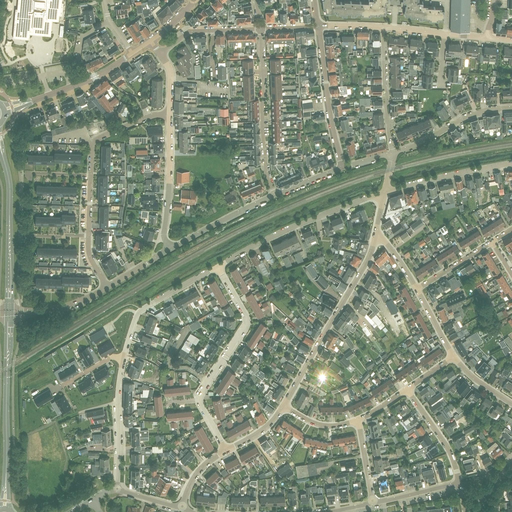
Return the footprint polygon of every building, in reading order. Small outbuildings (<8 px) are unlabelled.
[(16,7),(14,36),(30,38),(30,32),(51,34),(53,19),(59,20),(60,14),(63,14),(64,1),(63,1),(62,0),(18,0),(18,7),(16,7)] [(146,0),(148,2),(141,4),(142,6),(142,10),(150,8),(151,11),(154,8),(158,5),(158,4),(159,4),(157,0),(146,0)] [(162,23),(173,13),(173,12),(182,4),(177,0),(172,0),(163,9),(159,4),(158,5),(154,8),(158,13),(157,14),(162,23)] [(224,8),(218,0),(214,0),(214,1),(212,3),(221,15),(223,13),(221,11),(224,8)] [(229,9),(236,6),(234,3),(233,4),(231,1),(230,0),(220,0),(222,3),(225,0),(228,3),(229,2),(231,5),(228,7),(229,9)] [(305,6),(305,8),(306,8),(306,3),(308,3),(307,0),(285,0),(285,1),(285,2),(287,2),(290,1),(289,0),(300,0),(300,1),(299,1),(299,7),(300,10),(303,10),(302,7),(305,6)] [(368,0),(368,1),(369,1),(369,2),(344,1),(344,2),(336,2),(335,0),(322,0),(323,8),(326,7),(327,13),(335,12),(335,10),(337,10),(337,12),(342,13),(342,15),(347,15),(347,11),(352,12),(351,14),(356,15),(357,12),(361,12),(361,15),(370,15),(370,13),(375,13),(375,14),(380,14),(380,12),(385,12),(386,3),(385,3),(385,1),(388,1),(388,0),(368,0)] [(406,4),(405,4),(405,13),(410,13),(410,16),(415,16),(415,15),(420,15),(419,18),(424,18),(424,17),(429,17),(429,20),(438,20),(438,18),(444,18),(444,9),(441,9),(442,9),(442,7),(427,6),(428,6),(428,5),(422,5),(422,4),(423,4),(423,1),(418,1),(417,0),(403,0),(403,2),(406,2),(406,4)] [(469,32),(469,0),(451,0),(450,31),(469,32)] [(244,13),(252,11),(251,5),(248,5),(248,2),(244,3),(240,4),(241,11),(244,10),(244,13)] [(116,9),(117,17),(128,15),(127,10),(130,9),(129,4),(122,5),(122,8),(116,9)] [(209,16),(210,15),(212,18),(214,16),(212,13),(215,11),(210,4),(209,5),(208,5),(207,6),(207,7),(204,9),(209,16)] [(241,11),(240,4),(237,6),(228,10),(228,16),(231,16),(231,10),(237,8),(238,11),(241,11)] [(298,20),(297,12),(292,13),(292,5),(288,5),(288,13),(290,13),(290,22),(295,22),(295,20),(298,20)] [(83,11),(84,16),(94,14),(93,9),(84,10),(84,7),(81,8),(82,11),(83,11)] [(303,16),(304,22),(311,21),(309,7),(306,8),(305,8),(306,13),(300,13),(300,16),(303,16)] [(150,29),(158,24),(154,18),(155,17),(151,11),(150,8),(142,10),(143,14),(144,17),(148,16),(151,20),(146,22),(150,29)] [(266,21),(274,21),(274,15),(277,15),(277,8),(274,9),(274,12),(266,12),(266,21)] [(197,15),(201,20),(202,22),(206,19),(204,18),(208,15),(203,9),(199,13),(197,15)] [(82,25),(90,24),(90,23),(91,23),(91,21),(95,21),(94,14),(84,16),(85,21),(81,22),(82,25)] [(198,25),(198,19),(195,16),(194,17),(193,15),(187,20),(187,21),(187,22),(187,23),(188,23),(189,23),(191,25),(194,22),(194,25),(198,25)] [(235,24),(242,24),(241,16),(237,16),(237,17),(232,18),(232,21),(235,21),(235,24)] [(250,22),(250,21),(250,17),(245,17),(245,16),(241,16),(242,24),(247,23),(247,21),(248,21),(249,22),(250,22)] [(143,22),(136,26),(143,37),(150,33),(143,22)] [(131,23),(125,27),(130,33),(135,42),(141,38),(131,23)] [(314,30),(305,31),(306,42),(306,38),(307,38),(314,38),(314,30)] [(101,34),(98,36),(101,41),(109,35),(106,31),(101,34)] [(296,48),(300,48),(300,42),(306,42),(305,31),(295,32),(297,43),(296,43),(296,48)] [(369,37),(369,40),(380,40),(380,34),(372,35),(372,31),(369,31),(369,37)] [(220,35),(219,34),(218,34),(217,35),(217,38),(216,38),(216,43),(220,42),(221,46),(224,46),(224,35),(220,35)] [(101,47),(103,50),(108,47),(106,44),(112,40),(109,35),(101,41),(103,44),(101,45),(102,47),(101,47)] [(408,55),(409,53),(409,48),(415,49),(416,39),(410,39),(409,46),(407,45),(406,52),(406,55),(408,55)] [(418,51),(419,52),(421,52),(420,56),(423,57),(424,47),(421,47),(422,40),(416,39),(415,49),(418,49),(418,51)] [(326,51),(334,50),(334,47),(335,46),(335,45),(340,45),(340,41),(338,42),(332,42),(332,44),(325,45),(326,51)] [(436,50),(437,43),(428,42),(427,49),(433,50),(432,55),(438,56),(439,50),(436,50)] [(451,53),(454,53),(455,44),(449,44),(448,51),(446,51),(445,55),(451,55),(451,53)] [(461,45),(455,44),(454,53),(457,54),(457,56),(460,56),(459,58),(462,59),(463,52),(460,52),(461,45)] [(116,45),(115,46),(110,49),(108,47),(103,50),(99,53),(101,56),(105,53),(106,55),(109,53),(111,55),(119,50),(116,45)] [(462,63),(462,65),(463,66),(464,66),(464,59),(468,59),(468,55),(471,55),(472,45),(466,45),(463,45),(463,52),(462,59),(462,63)] [(477,60),(480,60),(481,53),(478,53),(478,46),(472,45),(471,55),(477,55),(477,60)] [(188,59),(191,57),(185,46),(177,50),(180,55),(177,58),(180,63),(178,64),(179,66),(177,67),(183,77),(191,72),(187,67),(191,64),(188,59)] [(381,51),(380,46),(370,46),(370,54),(373,54),(373,51),(381,51)] [(483,63),(483,61),(489,61),(490,47),(484,46),(484,53),(481,53),(480,60),(480,62),(483,63)] [(300,48),(301,53),(301,56),(306,56),(317,54),(316,48),(307,49),(307,47),(300,48)] [(340,47),(336,48),(336,50),(334,50),(326,51),(327,57),(335,56),(337,56),(336,52),(340,52),(340,47)] [(496,47),(490,47),(489,61),(495,62),(494,64),(498,65),(498,55),(495,54),(496,47)] [(95,52),(93,53),(99,66),(104,64),(100,56),(98,57),(95,52)] [(89,53),(86,54),(93,69),(99,67),(99,66),(93,53),(90,55),(89,53)] [(93,69),(86,54),(83,55),(87,62),(84,64),(84,63),(84,64),(87,72),(93,69)] [(423,57),(417,56),(416,59),(420,60),(420,62),(424,63),(424,66),(433,66),(434,61),(427,60),(427,57),(423,57)] [(139,60),(137,61),(134,63),(137,66),(138,68),(140,67),(139,65),(143,63),(146,67),(154,62),(151,57),(146,60),(145,58),(143,59),(142,58),(139,60)] [(327,60),(328,65),(341,64),(341,57),(339,57),(339,61),(335,62),(334,59),(327,60)] [(357,67),(357,65),(357,64),(355,64),(355,58),(348,59),(348,64),(352,64),(352,67),(352,82),(358,82),(357,67)] [(146,73),(148,76),(156,71),(156,70),(152,73),(150,70),(157,66),(154,62),(146,67),(148,71),(148,72),(146,73)] [(372,71),(367,71),(368,77),(373,77),(373,76),(381,76),(381,68),(378,69),(378,65),(377,65),(377,62),(372,62),(372,65),(375,65),(375,69),(372,69),(372,71)] [(280,65),(270,65),(270,71),(274,71),(274,74),(281,74),(280,65)] [(449,67),(449,73),(458,74),(458,68),(463,69),(463,66),(462,65),(456,65),(456,68),(449,67)] [(122,69),(123,70),(122,71),(128,80),(138,74),(139,77),(142,75),(140,72),(138,68),(137,66),(132,70),(129,66),(125,68),(122,69)] [(227,78),(226,66),(217,67),(217,74),(218,74),(218,78),(227,78)] [(243,66),(244,75),(250,75),(250,72),(254,72),(254,66),(243,66)] [(301,80),(302,80),(302,79),(306,79),(306,76),(316,75),(315,69),(315,68),(308,69),(305,69),(306,76),(300,76),(301,80)] [(119,69),(114,72),(119,79),(123,76),(119,69)] [(158,73),(156,71),(148,76),(145,78),(146,81),(158,73)] [(336,73),(329,74),(330,79),(342,78),(342,71),(339,71),(339,75),(336,75),(336,73)] [(114,82),(119,79),(114,72),(109,76),(114,82)] [(455,80),(455,83),(461,83),(462,80),(463,80),(463,78),(462,77),(458,77),(458,74),(449,73),(448,79),(455,80)] [(342,78),(330,79),(330,84),(337,83),(337,81),(340,81),(340,86),(343,86),(342,78)] [(101,82),(107,90),(112,86),(106,79),(101,82)] [(424,89),(425,86),(432,87),(432,81),(419,79),(418,80),(419,80),(419,84),(418,85),(413,85),(413,88),(418,89),(424,89)] [(97,97),(96,97),(98,99),(103,95),(102,93),(107,90),(101,82),(91,89),(97,97)] [(491,90),(488,90),(487,83),(482,83),(482,84),(482,92),(485,92),(486,99),(487,99),(487,101),(491,101),(491,99),(491,90)] [(511,83),(511,84),(511,86),(510,86),(510,90),(502,91),(502,95),(503,95),(503,98),(509,98),(511,98),(511,83)] [(479,92),(482,92),(482,84),(476,84),(476,90),(473,90),(474,100),(480,100),(479,92)] [(491,88),(491,90),(491,99),(497,99),(496,91),(499,91),(499,92),(500,92),(499,89),(499,85),(493,86),(493,88),(491,88)] [(338,88),(331,89),(331,96),(339,95),(347,94),(346,86),(343,86),(340,86),(338,86),(338,88)] [(372,86),(363,86),(363,90),(369,89),(369,94),(372,94),(377,94),(382,94),(381,86),(372,86)] [(403,88),(403,91),(393,91),(393,98),(402,98),(402,94),(409,94),(409,88),(403,88)] [(463,96),(460,97),(463,105),(469,103),(466,96),(469,95),(469,96),(466,89),(461,92),(463,96)] [(102,93),(103,95),(98,99),(96,97),(92,100),(91,101),(92,103),(93,102),(101,110),(104,114),(107,119),(114,114),(110,109),(111,107),(108,103),(108,102),(107,100),(111,98),(107,90),(102,93)] [(96,106),(101,110),(93,102),(92,103),(91,101),(92,100),(91,99),(90,99),(89,97),(86,98),(84,93),(76,96),(80,105),(87,102),(89,109),(96,106)] [(115,96),(112,99),(111,98),(107,100),(108,102),(108,103),(111,107),(110,109),(114,114),(116,113),(112,108),(115,107),(114,105),(119,101),(115,96)] [(359,98),(360,106),(367,105),(374,105),(374,107),(382,107),(382,99),(374,99),(370,99),(370,97),(359,98)] [(455,109),(457,108),(458,109),(462,107),(461,106),(463,105),(460,97),(457,98),(456,97),(453,98),(454,99),(450,101),(450,106),(452,111),(455,109)] [(74,113),(78,111),(76,106),(73,100),(62,104),(65,112),(73,109),(74,113)] [(442,107),(437,110),(440,116),(441,115),(443,118),(449,115),(444,107),(446,105),(443,100),(439,102),(442,107)] [(314,111),(312,101),(302,103),(303,119),(304,124),(306,124),(306,119),(311,118),(310,111),(314,111)] [(127,116),(130,110),(127,108),(127,106),(125,106),(126,104),(122,102),(117,111),(122,113),(121,114),(127,116)] [(405,111),(405,106),(398,107),(398,104),(390,104),(390,115),(398,115),(398,112),(405,111)] [(47,110),(49,114),(46,115),(49,121),(52,120),(53,121),(53,122),(54,122),(55,121),(56,121),(56,120),(56,119),(61,117),(59,113),(58,113),(55,107),(47,110)] [(350,109),(350,107),(347,107),(334,110),(334,113),(335,115),(339,114),(339,115),(343,115),(342,111),(350,109)] [(40,112),(31,115),(32,119),(30,119),(32,125),(34,124),(35,126),(47,121),(44,114),(41,115),(40,112)] [(317,122),(325,121),(324,113),(316,115),(312,115),(313,120),(317,120),(317,122)] [(341,128),(342,128),(342,129),(345,128),(346,131),(353,131),(352,127),(349,127),(348,122),(356,120),(356,115),(348,116),(349,119),(340,120),(341,125),(340,126),(340,128),(341,128)] [(487,116),(483,116),(484,129),(493,128),(494,130),(494,133),(496,133),(496,130),(494,115),(487,115),(487,116)] [(471,121),(471,122),(473,129),(471,130),(473,134),(480,132),(481,131),(480,123),(479,123),(477,119),(474,120),(474,119),(472,120),(471,120),(471,121)] [(158,142),(158,136),(163,136),(162,127),(151,127),(152,136),(151,136),(152,142),(158,142)] [(403,140),(399,131),(398,132),(396,128),(394,129),(400,141),(403,140)] [(465,138),(462,131),(460,133),(459,131),(458,132),(455,128),(451,131),(452,132),(450,133),(449,134),(449,135),(449,136),(450,136),(450,137),(451,137),(452,136),(454,140),(459,136),(460,138),(461,139),(462,141),(465,140),(465,138)] [(378,134),(378,132),(374,132),(376,142),(378,141),(379,144),(377,144),(379,153),(386,151),(384,142),(385,142),(384,138),(379,140),(378,134)] [(364,143),(365,148),(367,156),(373,154),(371,146),(370,145),(371,145),(370,143),(370,142),(369,139),(369,138),(369,137),(368,133),(365,134),(368,142),(364,143)] [(346,144),(349,155),(355,153),(354,150),(355,150),(355,149),(357,149),(356,146),(354,147),(352,139),(349,140),(350,143),(346,144)] [(158,151),(163,151),(163,147),(163,144),(162,144),(162,143),(151,144),(151,152),(154,152),(157,152),(158,151)] [(370,143),(373,154),(379,153),(377,144),(376,145),(376,144),(372,146),(371,143),(370,143)] [(316,154),(317,157),(321,166),(328,163),(327,160),(328,160),(328,159),(327,156),(326,155),(325,156),(324,154),(320,156),(319,153),(316,154)] [(306,164),(310,162),(313,169),(321,166),(317,157),(312,159),(310,155),(306,157),(306,164)] [(290,166),(291,169),(293,175),(291,176),(294,183),(299,181),(296,174),(293,168),(292,165),(290,166)] [(300,172),(296,174),(299,181),(303,179),(302,175),(304,174),(301,168),(298,169),(300,172)] [(286,170),(284,171),(289,185),(294,183),(291,176),(289,177),(286,170)] [(179,182),(189,182),(189,172),(176,171),(176,185),(179,185),(179,182)] [(283,176),(281,177),(282,180),(285,187),(289,185),(284,171),(282,172),(283,176)] [(502,183),(500,173),(494,174),(495,181),(498,181),(499,184),(502,183)] [(280,189),(285,187),(282,180),(281,177),(280,177),(274,180),(276,186),(278,185),(280,189)] [(476,191),(474,182),(473,182),(472,178),(466,180),(467,187),(470,187),(471,192),(473,192),(475,199),(477,199),(477,197),(476,191)] [(462,180),(455,181),(457,188),(460,188),(462,194),(462,193),(463,195),(461,195),(463,201),(468,200),(465,186),(463,187),(462,180)] [(452,194),(450,194),(449,190),(454,189),(452,182),(445,183),(451,207),(455,206),(454,203),(453,199),(452,194)] [(445,183),(439,185),(441,192),(444,191),(446,200),(449,199),(445,183)] [(251,184),(250,185),(254,194),(259,192),(256,185),(252,186),(251,184)] [(437,193),(435,186),(432,187),(431,186),(430,187),(429,187),(428,188),(430,196),(433,195),(435,202),(440,201),(439,193),(437,193)] [(427,197),(425,188),(418,190),(419,199),(423,198),(424,204),(429,203),(428,197),(427,197)] [(243,196),(244,198),(249,196),(246,189),(243,190),(242,189),(239,190),(242,196),(243,196)] [(188,203),(188,204),(195,204),(197,191),(191,190),(190,191),(182,190),(181,202),(188,203)] [(225,196),(228,204),(236,200),(234,195),(236,194),(234,190),(230,192),(230,193),(225,196)] [(511,192),(505,193),(504,195),(502,200),(511,204),(511,201),(509,200),(511,192)] [(401,210),(408,208),(407,203),(405,204),(404,200),(403,193),(398,195),(399,195),(391,197),(390,199),(386,213),(387,214),(398,211),(401,210)] [(153,208),(158,208),(158,202),(155,202),(155,200),(155,196),(142,197),(141,203),(146,203),(146,208),(153,209),(153,208)] [(445,201),(441,202),(443,209),(451,207),(450,203),(446,204),(445,201)] [(511,211),(502,207),(501,209),(504,210),(509,213),(507,215),(511,217),(511,211)] [(360,221),(367,218),(364,209),(356,212),(357,213),(350,215),(352,220),(358,217),(360,221)] [(149,219),(148,222),(155,223),(157,216),(149,215),(149,211),(141,210),(140,217),(145,218),(145,219),(149,219)] [(382,222),(386,228),(394,223),(395,225),(399,222),(396,217),(400,214),(398,211),(387,214),(387,215),(385,216),(387,219),(382,222)] [(496,220),(500,226),(505,223),(501,217),(498,219),(495,214),(494,212),(491,213),(493,216),(496,220)] [(411,226),(399,235),(404,241),(410,236),(408,233),(413,229),(414,231),(432,217),(429,213),(425,215),(421,218),(410,225),(411,226)] [(333,233),(332,232),(339,229),(338,227),(343,225),(341,217),(331,221),(333,225),(325,228),(328,235),(333,233)] [(490,233),(495,229),(491,223),(488,225),(488,224),(486,221),(484,218),(481,219),(483,223),(486,226),(490,233)] [(500,226),(496,220),(491,223),(495,229),(500,226)] [(401,229),(402,231),(406,228),(403,224),(404,223),(402,221),(391,229),(395,233),(401,229)] [(143,236),(147,237),(147,238),(152,239),(152,238),(153,238),(153,236),(154,231),(149,230),(150,227),(145,225),(144,229),(145,229),(144,232),(143,236)] [(442,227),(439,229),(442,233),(444,235),(448,232),(447,230),(448,230),(445,225),(442,227)] [(362,226),(360,236),(368,238),(370,228),(362,226)] [(490,233),(486,226),(481,230),(485,236),(490,233)] [(305,240),(305,241),(302,242),(305,248),(306,251),(309,250),(308,250),(308,247),(307,247),(308,246),(307,244),(317,240),(315,235),(313,236),(311,230),(303,233),(305,239),(305,240)] [(478,230),(473,233),(476,239),(481,235),(478,230)] [(96,240),(109,241),(109,231),(103,231),(103,234),(97,234),(97,237),(96,236),(96,240)] [(461,235),(464,239),(467,245),(472,242),(468,236),(466,238),(463,234),(461,231),(459,232),(461,235)] [(473,233),(468,236),(472,242),(476,239),(473,233)] [(290,237),(294,247),(300,244),(296,234),(290,237)] [(505,245),(511,241),(511,240),(511,238),(511,237),(511,234),(506,238),(506,239),(503,241),(505,245)] [(117,237),(120,247),(127,246),(129,242),(135,245),(133,247),(141,251),(144,245),(128,237),(124,235),(117,237)] [(288,250),(292,248),(294,247),(290,237),(284,240),(288,250)] [(341,248),(341,245),(342,238),(334,237),(333,241),(335,241),(334,247),(341,248)] [(353,239),(351,248),(353,248),(365,253),(367,248),(368,243),(360,241),(353,239)] [(449,245),(451,247),(454,253),(459,250),(456,244),(453,246),(449,239),(446,240),(448,243),(449,245)] [(462,248),(467,245),(464,239),(459,242),(462,248)] [(109,251),(109,241),(96,240),(95,245),(96,245),(96,247),(102,247),(102,250),(109,251)] [(290,252),(288,250),(284,240),(278,243),(283,253),(283,254),(286,253),(286,254),(290,252)] [(283,253),(278,243),(272,246),(276,255),(280,253),(281,254),(283,253)] [(449,256),(454,253),(449,245),(444,248),(446,250),(449,256)] [(262,251),(265,258),(262,260),(268,272),(270,272),(268,268),(270,267),(266,260),(269,258),(271,262),(274,261),(268,248),(265,249),(264,249),(263,249),(263,250),(262,250),(262,251)] [(444,259),(449,256),(446,250),(444,248),(439,251),(441,253),(444,259)] [(384,249),(381,252),(386,260),(387,258),(391,264),(395,262),(391,255),(390,256),(384,249)] [(358,264),(363,255),(345,251),(339,250),(339,253),(343,255),(343,256),(348,259),(347,261),(350,262),(349,262),(357,266),(358,266),(359,264),(358,264)] [(425,255),(427,258),(433,268),(438,265),(434,259),(432,260),(429,256),(426,251),(423,252),(424,253),(425,255)] [(485,260),(490,256),(487,251),(482,255),(485,260)] [(381,252),(377,255),(383,263),(386,266),(387,264),(386,263),(388,262),(386,260),(381,252)] [(114,263),(116,262),(111,253),(105,257),(107,259),(102,263),(103,265),(102,265),(104,269),(114,263)] [(440,262),(444,259),(441,253),(436,257),(440,262)] [(261,263),(256,254),(250,257),(254,265),(258,263),(263,275),(268,273),(263,262),(261,263)] [(389,270),(386,266),(383,263),(377,255),(374,258),(380,266),(381,264),(384,267),(388,272),(389,270)] [(427,263),(424,265),(428,271),(433,268),(427,258),(425,255),(423,256),(427,263)] [(343,262),(337,258),(333,256),(332,259),(335,261),(342,264),(343,262)] [(490,256),(485,260),(488,265),(493,261),(490,256)] [(411,260),(415,266),(417,269),(414,271),(418,277),(423,274),(420,268),(419,268),(417,264),(413,258),(411,260)] [(488,265),(491,270),(496,266),(493,261),(488,265)] [(117,268),(114,263),(104,269),(106,272),(107,272),(108,274),(109,273),(110,274),(113,272),(113,271),(117,268)] [(386,282),(389,280),(384,274),(379,268),(373,263),(369,268),(376,273),(377,271),(382,276),(381,277),(386,282)] [(472,265),(471,263),(460,270),(463,275),(466,273),(467,275),(472,271),(473,273),(476,272),(477,273),(480,271),(475,263),(472,265)] [(344,266),(342,270),(346,272),(352,276),(355,270),(347,265),(346,266),(345,267),(344,266)] [(424,265),(420,268),(423,274),(428,271),(424,265)] [(233,276),(239,273),(242,272),(247,269),(245,266),(238,270),(236,267),(230,271),(233,276)] [(486,273),(487,275),(490,274),(491,276),(494,275),(499,271),(496,266),(491,270),(489,271),(483,274),(484,275),(486,273)] [(320,275),(317,268),(311,270),(315,280),(314,280),(323,290),(329,285),(320,275)] [(343,277),(342,278),(349,282),(352,276),(346,272),(342,270),(340,274),(339,275),(343,277)] [(239,273),(233,276),(236,282),(242,278),(239,273)] [(330,273),(329,274),(327,276),(331,278),(338,283),(337,286),(332,283),(331,286),(336,291),(338,288),(343,290),(344,289),(345,289),(346,288),(345,287),(347,284),(340,280),(341,279),(330,273)] [(370,274),(367,280),(374,283),(377,285),(380,287),(381,285),(378,283),(378,284),(375,282),(376,281),(375,280),(377,278),(375,277),(370,274)] [(499,283),(505,279),(502,275),(496,278),(493,280),(495,282),(496,285),(497,284),(498,284),(499,283)] [(240,287),(245,284),(248,282),(252,280),(251,277),(244,281),(242,278),(236,282),(240,287)] [(277,290),(285,286),(281,278),(273,282),(277,290)] [(440,285),(438,287),(441,292),(449,287),(452,291),(456,288),(453,284),(451,285),(450,285),(446,279),(444,280),(444,279),(440,281),(441,282),(439,283),(440,285)] [(508,284),(505,279),(499,283),(498,284),(497,284),(496,285),(495,286),(494,286),(496,289),(498,288),(499,290),(502,288),(508,284)] [(211,286),(212,289),(218,285),(215,280),(209,283),(211,286)] [(364,285),(371,289),(374,283),(367,280),(364,285)] [(249,289),(245,284),(240,287),(243,293),(249,289)] [(505,293),(511,289),(508,284),(502,288),(505,293)] [(203,297),(207,295),(213,291),(215,294),(221,291),(218,285),(212,289),(209,290),(205,292),(205,293),(202,294),(201,295),(203,297)] [(402,295),(408,292),(404,286),(399,289),(402,295)] [(441,292),(438,287),(436,288),(435,286),(433,287),(432,286),(429,288),(429,289),(428,290),(430,293),(427,295),(430,300),(434,298),(433,297),(441,292)] [(361,300),(366,303),(368,300),(366,299),(369,294),(362,289),(361,290),(360,290),(359,291),(360,292),(358,295),(363,298),(361,300)] [(511,291),(511,289),(501,295),(502,298),(507,295),(508,298),(511,295),(511,291)] [(198,306),(200,305),(198,301),(201,299),(200,296),(196,290),(191,293),(194,299),(196,302),(198,306)] [(218,299),(224,296),(221,291),(215,294),(218,299)] [(249,301),(255,298),(251,292),(245,296),(249,301)] [(387,293),(384,295),(386,301),(392,298),(392,296),(389,292),(387,293)] [(411,297),(408,292),(400,296),(397,298),(399,300),(403,298),(405,300),(411,297)] [(439,316),(456,308),(456,306),(462,304),(461,302),(467,300),(467,299),(466,300),(463,292),(445,300),(446,302),(440,305),(441,307),(443,306),(443,307),(437,310),(439,316)] [(194,303),(196,307),(198,306),(196,302),(191,293),(186,296),(189,302),(192,300),(194,303)] [(323,302),(332,307),(336,300),(327,295),(323,302)] [(186,296),(180,299),(187,312),(189,311),(186,304),(189,302),(186,296)] [(224,296),(218,299),(221,305),(227,302),(224,296)] [(408,306),(414,302),(411,297),(405,300),(408,306)] [(256,301),(255,298),(249,301),(252,306),(258,303),(256,301)] [(392,298),(386,301),(385,302),(391,314),(397,325),(398,325),(401,323),(404,322),(392,298)] [(189,315),(187,312),(180,299),(175,302),(178,308),(181,307),(183,311),(184,310),(185,313),(184,313),(186,317),(187,317),(189,320),(190,323),(193,321),(191,319),(189,315)] [(375,315),(372,312),(368,315),(366,313),(367,311),(361,307),(363,304),(365,305),(369,307),(371,305),(369,304),(366,303),(361,300),(360,302),(357,300),(353,306),(361,310),(359,313),(364,316),(370,322),(373,325),(375,327),(377,325),(378,326),(382,323),(378,318),(375,314),(375,315)] [(414,302),(408,306),(411,311),(417,308),(414,302)] [(258,303),(252,306),(255,312),(261,308),(258,303)] [(310,307),(312,309),(319,313),(319,312),(320,310),(322,311),(329,315),(332,310),(325,305),(324,308),(319,305),(318,306),(313,303),(312,304),(311,303),(310,305),(311,306),(310,307)] [(378,312),(380,311),(373,303),(372,303),(374,306),(371,309),(373,311),(372,312),(375,315),(375,314),(378,312)] [(170,305),(164,309),(167,314),(170,312),(173,317),(178,313),(176,308),(173,310),(170,305)] [(233,311),(229,305),(223,308),(222,309),(223,311),(224,310),(227,315),(229,313),(231,316),(234,314),(233,311)] [(356,313),(354,312),(355,312),(348,307),(344,312),(356,321),(358,318),(355,315),(356,313)] [(258,317),(261,316),(262,317),(264,316),(263,314),(264,314),(261,308),(255,312),(258,317)] [(456,308),(439,316),(442,321),(449,318),(447,316),(453,313),(453,311),(457,309),(456,308)] [(220,312),(218,309),(204,316),(213,317),(213,316),(220,312)] [(307,317),(307,318),(312,321),(314,317),(314,316),(310,314),(312,311),(313,310),(312,309),(309,311),(308,314),(306,313),(304,315),(307,317)] [(505,309),(495,314),(497,317),(507,312),(505,309)] [(355,324),(353,325),(356,328),(359,323),(357,321),(356,321),(344,312),(341,316),(348,321),(350,319),(352,320),(351,321),(355,324)] [(416,321),(422,318),(419,312),(413,315),(416,321)] [(150,316),(147,323),(158,327),(159,327),(154,326),(156,322),(159,323),(161,318),(155,315),(153,318),(150,316)] [(353,332),(356,328),(353,325),(353,326),(350,323),(348,321),(341,316),(337,321),(344,326),(349,330),(353,332)] [(203,317),(198,320),(189,325),(190,328),(200,323),(199,321),(205,318),(203,317)] [(305,325),(306,326),(306,327),(318,334),(320,330),(314,327),(312,326),(311,323),(309,321),(307,324),(299,317),(298,318),(305,326),(305,325)] [(296,325),(300,329),(302,331),(305,326),(298,318),(297,319),(297,318),(293,322),(296,325)] [(425,323),(422,318),(416,321),(419,326),(425,323)] [(223,326),(227,326),(231,327),(231,328),(234,328),(234,327),(235,320),(227,320),(223,320),(223,326)] [(293,322),(291,320),(287,324),(292,329),(296,325),(293,322)] [(346,334),(349,330),(344,326),(337,321),(334,325),(341,331),(346,335),(346,334)] [(455,323),(454,321),(444,326),(447,332),(454,328),(455,330),(458,329),(460,327),(458,324),(455,323)] [(257,328),(263,332),(267,326),(261,322),(257,328)] [(317,322),(314,327),(320,330),(323,326),(317,322)] [(158,330),(159,327),(158,327),(147,323),(145,330),(152,332),(153,329),(158,330)] [(427,328),(425,323),(419,326),(422,331),(427,328)] [(449,336),(452,341),(459,337),(459,338),(465,335),(462,330),(466,328),(465,325),(460,327),(458,329),(459,330),(456,332),(449,336)] [(316,338),(318,334),(306,327),(305,329),(307,330),(307,332),(310,334),(316,338)] [(103,328),(90,336),(92,340),(98,337),(99,339),(107,335),(103,328)] [(263,332),(257,328),(254,333),(260,337),(263,332)] [(431,334),(427,328),(422,331),(417,334),(415,335),(417,337),(423,334),(425,337),(423,338),(424,341),(429,338),(428,336),(431,334)] [(214,332),(215,333),(224,339),(228,333),(221,329),(219,332),(215,330),(214,332)] [(300,330),(298,334),(304,338),(302,341),(310,345),(310,344),(311,344),(312,343),(311,342),(313,339),(309,337),(310,336),(300,330)] [(329,332),(327,337),(334,341),(334,342),(336,343),(335,343),(339,345),(341,340),(338,338),(339,337),(332,333),(332,334),(329,332)] [(199,339),(190,333),(189,336),(198,342),(199,339)] [(220,344),(224,339),(215,333),(211,338),(214,340),(220,344)] [(260,337),(254,333),(250,338),(256,342),(260,337)] [(151,341),(156,343),(159,338),(151,335),(150,338),(143,335),(140,341),(149,345),(151,341)] [(290,339),(295,345),(299,341),(294,335),(290,339)] [(189,336),(187,339),(196,345),(198,342),(189,336)] [(454,344),(458,350),(474,340),(475,339),(473,336),(468,339),(469,340),(465,343),(464,342),(462,343),(460,341),(454,344)] [(333,350),(335,346),(337,347),(339,345),(335,343),(336,343),(334,342),(334,341),(327,337),(323,343),(331,347),(331,348),(333,350)] [(351,349),(354,347),(347,337),(344,339),(351,349)] [(256,342),(250,338),(247,343),(253,347),(256,342)] [(268,346),(275,350),(277,346),(276,345),(278,341),(273,338),(272,338),(270,342),(270,343),(268,346)] [(474,347),(477,346),(479,344),(477,342),(476,342),(475,339),(474,340),(458,350),(461,355),(467,352),(466,349),(468,348),(467,347),(472,344),(474,347)] [(173,343),(168,341),(162,352),(167,355),(173,343)] [(100,352),(103,356),(115,349),(113,345),(110,346),(108,343),(108,342),(104,345),(99,348),(101,352),(100,352)] [(212,343),(208,349),(214,353),(218,348),(212,343)] [(301,343),(298,349),(305,353),(306,351),(307,351),(309,349),(308,348),(308,347),(301,343)] [(432,348),(433,349),(438,356),(443,353),(440,348),(441,347),(438,344),(432,348)] [(502,348),(501,348),(506,357),(511,353),(511,351),(507,345),(502,348)] [(145,349),(138,346),(135,353),(144,356),(145,353),(150,355),(152,349),(146,347),(145,349)] [(244,346),(241,350),(255,359),(256,357),(251,353),(252,352),(244,346)] [(211,359),(214,353),(208,349),(205,347),(203,349),(202,349),(199,353),(204,356),(205,355),(211,359)] [(302,363),(305,357),(288,347),(287,350),(296,355),(294,359),(302,363)] [(473,357),(480,350),(477,347),(471,351),(473,353),(471,355),(472,356),(467,361),(472,366),(477,361),(473,357)] [(86,348),(78,352),(86,365),(93,360),(86,348)] [(179,351),(189,356),(190,354),(181,348),(179,351)] [(324,349),(323,348),(319,355),(327,359),(328,357),(332,360),(334,356),(329,354),(330,353),(327,351),(327,350),(324,348),(324,349)] [(434,360),(438,356),(433,349),(430,351),(428,349),(427,350),(429,352),(434,360)] [(238,353),(239,354),(239,355),(247,360),(248,358),(249,358),(248,359),(250,360),(253,362),(255,359),(241,350),(241,351),(240,350),(238,353)] [(348,359),(354,355),(350,350),(344,355),(348,359)] [(434,360),(429,352),(427,350),(425,351),(427,353),(424,355),(425,357),(429,363),(434,360)] [(179,351),(177,354),(187,360),(189,356),(179,351)] [(343,355),(339,360),(346,367),(351,372),(354,368),(349,363),(350,362),(343,355)] [(424,366),(429,363),(425,357),(424,355),(420,357),(420,358),(421,360),(420,361),(421,361),(419,362),(420,365),(422,363),(424,366)] [(291,372),(294,366),(289,363),(290,360),(283,356),(280,361),(286,364),(284,368),(291,372)] [(205,367),(209,362),(202,358),(200,361),(198,359),(196,361),(205,367)] [(236,358),(234,362),(244,369),(246,367),(243,365),(244,363),(236,358)] [(73,365),(66,369),(71,376),(79,372),(77,368),(79,367),(75,359),(71,362),(73,365)] [(131,364),(127,374),(137,378),(139,378),(141,373),(144,363),(137,360),(134,366),(131,364)] [(201,373),(205,367),(196,361),(195,361),(193,363),(194,364),(192,368),(194,370),(195,369),(201,373)] [(414,361),(409,365),(413,370),(418,367),(417,367),(419,365),(418,363),(416,364),(414,361)] [(487,364),(484,361),(476,370),(480,373),(479,374),(482,376),(483,376),(485,373),(488,376),(495,366),(489,362),(487,364)] [(245,373),(247,371),(244,369),(234,362),(231,366),(239,372),(240,369),(243,371),(242,371),(245,373)] [(281,370),(276,366),(269,362),(267,364),(270,366),(272,368),(272,369),(277,373),(276,374),(280,376),(277,380),(285,384),(288,377),(279,372),(281,370)] [(340,373),(339,371),(341,368),(332,362),(329,366),(339,375),(340,373)] [(408,363),(403,366),(404,368),(408,374),(413,370),(410,366),(409,365),(408,363)] [(339,375),(329,366),(328,367),(329,367),(329,368),(325,365),(323,368),(318,365),(313,373),(320,376),(322,371),(327,373),(327,372),(333,375),(336,378),(338,380),(341,377),(339,375)] [(110,376),(105,368),(95,374),(99,382),(110,376)] [(404,368),(400,371),(403,377),(408,374),(404,368)] [(501,376),(497,375),(499,372),(495,369),(491,375),(492,376),(489,380),(494,384),(496,380),(497,381),(499,378),(503,381),(506,377),(510,371),(508,370),(508,369),(507,368),(506,368),(504,368),(504,369),(503,370),(501,376)] [(71,376),(66,369),(60,372),(58,369),(54,371),(59,379),(61,377),(63,381),(71,376)] [(257,370),(254,373),(262,381),(265,377),(263,376),(262,375),(264,373),(259,369),(257,370)] [(232,379),(235,374),(229,370),(225,375),(232,379)] [(450,379),(456,375),(452,370),(449,372),(449,371),(440,377),(443,380),(448,377),(450,379)] [(397,377),(395,379),(397,381),(399,380),(403,377),(400,371),(395,375),(397,377)] [(229,384),(232,379),(225,375),(222,380),(229,384)] [(385,378),(390,386),(394,383),(396,382),(393,377),(391,379),(389,376),(385,378)] [(85,381),(79,384),(83,392),(87,390),(87,391),(89,390),(88,389),(91,388),(91,389),(95,386),(89,377),(84,380),(85,381)] [(309,388),(320,394),(322,390),(315,386),(316,383),(319,384),(321,381),(317,379),(317,381),(311,377),(308,383),(311,385),(309,388)] [(390,386),(385,378),(384,379),(385,381),(381,384),(385,390),(390,386)] [(455,386),(463,394),(470,386),(467,384),(468,383),(465,381),(464,382),(464,381),(461,384),(456,379),(452,383),(445,390),(447,393),(455,386)] [(503,386),(502,388),(504,389),(505,389),(509,391),(510,389),(511,390),(511,379),(510,380),(508,379),(506,382),(503,386)] [(225,389),(227,390),(228,388),(227,387),(229,384),(222,380),(219,385),(225,389)] [(276,390),(282,394),(285,389),(278,385),(273,382),(272,384),(277,388),(276,390)] [(385,390),(381,384),(375,388),(379,394),(385,390)] [(441,388),(438,384),(435,385),(440,392),(444,389),(443,388),(441,388)] [(225,389),(219,385),(215,390),(222,394),(225,389)] [(435,393),(432,389),(431,390),(428,386),(426,387),(425,387),(419,392),(425,400),(435,393)] [(379,394),(375,388),(371,391),(369,392),(373,398),(375,396),(375,397),(379,394)] [(264,396),(267,399),(268,401),(271,396),(269,395),(270,394),(272,395),(279,400),(282,394),(276,390),(274,392),(270,389),(267,394),(266,393),(264,396)] [(363,399),(366,405),(371,403),(370,400),(372,398),(369,394),(369,393),(367,390),(365,392),(367,395),(362,397),(363,399)] [(471,394),(469,392),(464,398),(469,402),(471,399),(475,402),(478,398),(481,394),(475,390),(470,396),(470,395),(471,394)] [(38,406),(53,398),(49,391),(34,399),(38,406)] [(315,392),(314,391),(312,394),(317,396),(316,399),(318,400),(321,395),(315,392)] [(303,392),(299,398),(308,403),(309,400),(307,399),(309,396),(303,392)] [(358,402),(361,408),(366,405),(363,399),(361,400),(360,398),(358,399),(356,394),(354,395),(357,400),(358,402)] [(61,409),(63,412),(72,407),(65,395),(56,400),(57,403),(55,404),(58,410),(61,409)] [(443,406),(439,400),(443,398),(442,396),(438,399),(436,395),(429,400),(432,404),(429,406),(431,408),(430,409),(432,412),(433,412),(438,409),(443,406)] [(491,401),(485,397),(482,402),(483,402),(480,407),(483,410),(486,405),(488,406),(491,401)] [(307,405),(308,403),(299,398),(296,404),(303,407),(305,404),(307,405)] [(261,403),(260,404),(262,407),(270,413),(274,407),(269,404),(270,403),(268,401),(267,399),(265,402),(267,403),(265,405),(261,403)] [(255,400),(252,402),(256,409),(257,411),(254,412),(253,413),(255,416),(259,423),(265,420),(261,413),(258,408),(258,407),(259,406),(256,401),(255,400)] [(361,408),(358,402),(353,404),(356,410),(361,408)] [(438,412),(439,414),(436,416),(441,422),(445,419),(446,421),(450,418),(446,412),(454,407),(452,403),(438,412)] [(353,404),(347,407),(348,407),(346,408),(347,411),(349,410),(350,413),(356,410),(353,404)] [(410,410),(406,404),(401,406),(400,404),(395,407),(399,413),(401,412),(403,415),(406,413),(406,412),(410,410)] [(497,418),(503,409),(497,405),(494,408),(491,406),(486,413),(492,417),(493,415),(497,418)] [(224,413),(226,412),(232,411),(234,410),(233,407),(231,408),(232,408),(216,412),(217,418),(225,416),(224,413)] [(95,423),(108,420),(106,411),(103,412),(102,409),(86,412),(87,419),(94,418),(95,423)] [(192,410),(186,411),(187,426),(186,426),(188,430),(194,426),(193,424),(190,425),(189,418),(192,417),(192,410)] [(466,414),(463,411),(459,414),(454,417),(456,421),(466,414)] [(502,417),(508,421),(511,423),(511,418),(510,418),(510,417),(507,415),(508,414),(505,412),(502,417)] [(395,424),(397,422),(394,415),(391,416),(391,417),(388,419),(390,423),(391,426),(395,424)] [(409,421),(412,426),(418,421),(415,417),(412,420),(409,416),(402,421),(404,423),(409,420),(409,421)] [(228,428),(229,430),(226,431),(230,438),(235,435),(231,428),(228,421),(227,421),(226,419),(221,422),(223,424),(225,423),(228,428)] [(371,424),(369,424),(370,430),(380,429),(380,428),(386,426),(385,423),(382,424),(380,425),(379,422),(378,422),(377,419),(372,420),(370,421),(371,424)] [(251,427),(247,420),(242,423),(246,430),(251,427)] [(279,424),(276,429),(279,431),(280,429),(283,431),(285,429),(288,423),(283,420),(280,425),(279,424)] [(449,424),(444,427),(449,433),(453,430),(452,428),(457,425),(455,422),(450,425),(449,424)] [(242,423),(237,425),(241,433),(246,430),(242,423)] [(288,423),(285,429),(287,430),(289,432),(293,426),(288,423)] [(477,426),(485,435),(488,432),(480,424),(477,426)] [(241,433),(237,425),(234,427),(231,428),(235,435),(241,433)] [(415,426),(406,432),(409,437),(415,433),(417,436),(425,431),(420,425),(416,428),(415,426)] [(464,431),(466,435),(477,429),(475,425),(464,431)] [(190,439),(204,431),(201,426),(194,430),(196,433),(189,437),(190,439)] [(293,426),(289,432),(294,435),(297,429),(293,426)] [(132,431),(131,431),(131,437),(139,437),(145,437),(148,437),(148,433),(142,434),(142,430),(140,430),(140,427),(132,427),(132,431)] [(509,434),(510,431),(505,428),(503,430),(511,436),(509,434)] [(297,429),(294,435),(299,438),(301,439),(303,436),(301,435),(303,432),(297,429)] [(93,435),(93,440),(97,439),(110,437),(110,430),(102,431),(102,434),(93,435)] [(502,432),(504,433),(502,436),(504,437),(500,442),(503,444),(503,443),(508,446),(511,440),(507,437),(509,434),(511,436),(503,430),(502,432)] [(204,431),(190,439),(192,442),(197,439),(199,438),(200,440),(207,436),(204,431)] [(426,444),(432,441),(428,435),(419,441),(423,446),(426,444)] [(458,437),(453,440),(457,447),(461,444),(462,446),(466,444),(464,441),(466,440),(463,435),(458,438),(458,437)] [(186,446),(189,445),(183,436),(180,437),(186,446)] [(207,436),(200,440),(203,446),(210,442),(207,436)] [(139,437),(131,437),(132,444),(135,444),(135,449),(135,450),(137,450),(141,449),(144,449),(144,446),(141,446),(140,443),(139,443),(139,440),(148,439),(148,437),(145,437),(139,437)] [(309,445),(311,439),(305,438),(304,437),(302,439),(304,441),(304,444),(309,445)] [(267,448),(270,453),(272,456),(276,454),(273,450),(266,439),(260,443),(264,450),(267,448)] [(210,442),(203,446),(206,451),(213,447),(210,442)] [(492,458),(494,457),(496,458),(500,455),(499,454),(502,451),(498,446),(498,447),(497,445),(498,444),(495,442),(486,449),(492,458)] [(373,454),(374,454),(380,452),(380,449),(383,449),(387,448),(386,445),(383,446),(379,446),(372,448),(373,454)] [(466,454),(469,453),(469,454),(473,453),(475,456),(473,450),(471,445),(471,446),(464,449),(466,454)] [(259,453),(255,446),(250,450),(254,457),(259,453)] [(432,455),(439,451),(435,446),(429,450),(427,451),(424,453),(425,454),(426,456),(429,454),(428,454),(430,453),(430,454),(431,453),(432,455)] [(180,451),(190,460),(194,456),(186,448),(183,451),(181,450),(180,451)] [(132,453),(132,461),(135,461),(135,463),(141,463),(142,463),(142,454),(153,454),(153,453),(152,449),(144,449),(141,449),(137,450),(137,453),(132,453)] [(169,452),(175,458),(177,456),(171,450),(169,452)] [(254,457),(250,450),(245,453),(249,460),(254,457)] [(185,464),(190,460),(182,453),(180,451),(179,452),(180,454),(178,457),(180,460),(185,464)] [(163,456),(168,456),(173,460),(175,458),(169,452),(163,452),(163,456)] [(482,460),(484,465),(491,461),(488,456),(487,457),(484,452),(481,453),(484,459),(482,460)] [(245,453),(239,456),(243,463),(249,460),(245,453)] [(231,460),(235,468),(238,466),(240,470),(243,469),(237,457),(231,460)] [(475,460),(474,460),(474,458),(463,460),(464,465),(466,471),(467,472),(469,471),(469,470),(473,469),(472,466),(474,466),(477,465),(475,460)] [(235,468),(231,460),(225,464),(229,471),(235,468)] [(328,465),(327,461),(296,466),(298,478),(317,474),(316,467),(328,465)] [(341,467),(345,466),(346,470),(356,468),(355,461),(345,463),(345,462),(340,463),(341,467)] [(435,470),(438,469),(440,477),(446,476),(443,462),(437,464),(436,461),(433,461),(435,470)] [(165,462),(166,469),(171,469),(171,470),(177,470),(177,467),(177,463),(171,464),(171,463),(169,464),(169,462),(165,462)] [(388,462),(375,465),(376,470),(383,469),(383,467),(389,465),(389,462),(388,462)] [(423,462),(420,463),(421,468),(422,470),(423,474),(426,474),(427,480),(434,478),(433,471),(432,467),(427,468),(426,466),(425,466),(424,463),(423,462)] [(277,471),(281,477),(292,469),(287,463),(277,471)] [(131,470),(131,476),(139,476),(139,473),(143,473),(143,469),(151,469),(151,468),(151,465),(139,465),(139,470),(131,470)] [(228,473),(225,469),(223,470),(228,477),(231,475),(229,472),(228,473)] [(294,475),(293,472),(293,470),(286,475),(289,479),(294,475)] [(216,471),(211,475),(217,482),(222,477),(216,471)] [(232,482),(223,471),(220,472),(224,476),(222,477),(224,480),(226,479),(229,484),(232,482)] [(403,472),(403,474),(405,482),(408,481),(409,484),(415,483),(413,476),(408,477),(407,471),(403,472)] [(335,475),(336,481),(339,481),(339,478),(345,477),(345,479),(349,478),(348,472),(335,474),(335,475)] [(413,473),(413,476),(415,483),(421,481),(419,475),(416,475),(415,472),(413,473)] [(214,484),(217,482),(211,475),(206,480),(215,489),(217,487),(214,484)] [(139,479),(139,476),(131,476),(131,483),(138,483),(138,487),(143,487),(143,480),(139,479)] [(403,485),(402,480),(402,479),(402,476),(394,478),(395,481),(396,487),(399,487),(400,488),(404,487),(403,485)] [(378,480),(379,485),(380,485),(381,491),(388,489),(387,486),(387,483),(389,482),(388,478),(388,479),(378,481),(378,480)] [(165,495),(171,484),(161,479),(155,490),(165,495)] [(354,489),(355,496),(362,495),(361,488),(360,481),(357,482),(357,483),(353,484),(354,489)] [(343,489),(340,489),(340,493),(341,498),(348,497),(347,491),(347,489),(349,489),(349,484),(343,485),(343,487),(343,489)] [(288,493),(289,504),(296,503),(296,498),(298,498),(297,486),(292,486),(292,490),(290,490),(290,493),(288,493)] [(336,486),(331,486),(326,487),(326,491),(327,494),(327,495),(327,500),(335,499),(334,493),(334,492),(336,491),(336,486)] [(300,496),(301,503),(309,502),(308,494),(310,493),(309,487),(306,487),(306,492),(306,493),(300,494),(300,496)] [(314,495),(315,501),(323,500),(322,494),(322,487),(317,488),(318,494),(318,495),(314,495)]
